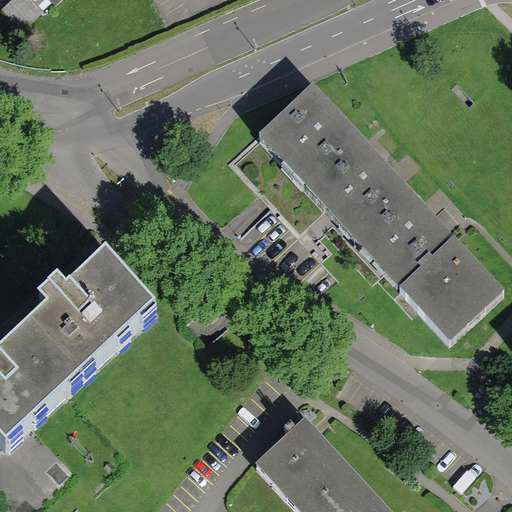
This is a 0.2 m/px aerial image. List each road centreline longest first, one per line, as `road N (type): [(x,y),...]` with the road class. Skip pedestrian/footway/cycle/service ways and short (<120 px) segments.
road 1 (residential): [(97,133),(419,0)]
road 2 (residential): [(511,473),(432,389),(253,283)]
road 3 (residential): [(313,0),(68,96)]
road 4 (residential): [(48,136),(143,225),(253,283)]
road 5 (residential): [(253,283),(97,133)]
